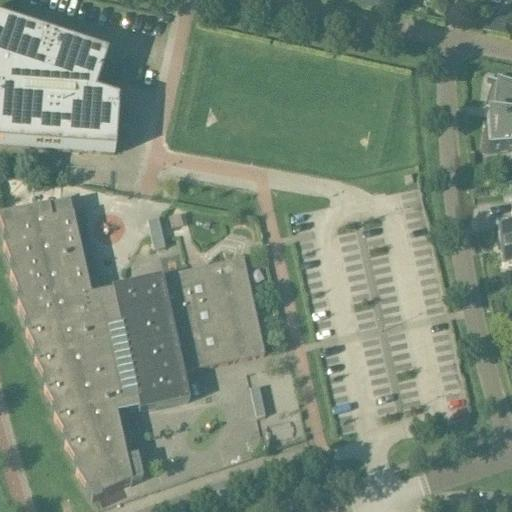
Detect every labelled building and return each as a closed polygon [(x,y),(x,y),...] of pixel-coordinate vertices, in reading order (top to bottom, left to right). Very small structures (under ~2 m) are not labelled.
[(499,19),(496,35),(504,37),(507,20),(499,19)] [(107,59),(0,23),(0,148),(114,157),(120,102),(97,96),(107,59)] [(511,84),(494,79),(492,84),(486,82),(486,84),(491,85),(485,107),(493,110),(490,118),(483,118),(483,120),(485,120),(488,153),(486,153),(486,155),(511,152),(511,89),(510,89),(511,84)] [(511,200),(510,201),(511,222),(511,229),(498,231),(502,270),(511,268),(511,200)] [(182,376),(246,362),(264,358),(243,262),(128,288),(111,292),(112,295),(100,297),(83,217),(72,219),(69,205),(48,210),(48,207),(46,208),(47,210),(1,219),(0,219),(0,229),(7,249),(4,249),(2,249),(14,278),(11,278),(10,278),(9,278),(21,306),(18,307),(18,306),(17,307),(29,335),(26,336),(26,335),(25,336),(38,363),(35,364),(33,364),(47,392),(44,393),(44,392),(43,393),(57,420),(55,421),(54,420),(53,421),(68,447),(65,448),(64,448),(79,475),(77,476),(76,475),(75,476),(91,502),(91,503),(129,486),(130,488),(131,488),(131,485),(142,483),(137,459),(136,459),(126,415),(138,412),(139,415),(188,404),(182,376)] [(151,223),(154,249),(164,248),(160,221),(151,223)] [(98,502),(101,508),(123,497),(120,491),(98,502)]
